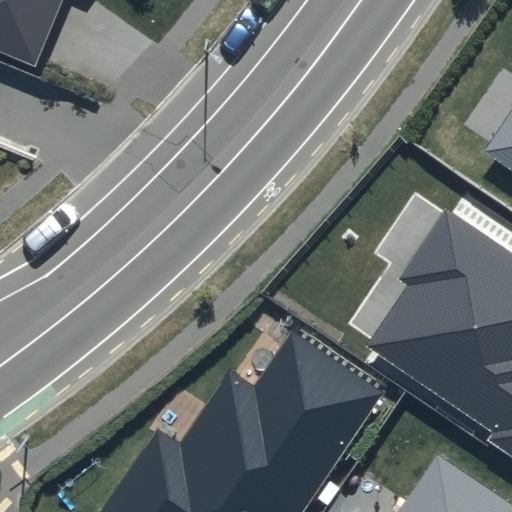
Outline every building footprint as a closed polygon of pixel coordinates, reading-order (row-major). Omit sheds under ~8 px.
[(0,0),(0,46),(36,62),(61,0),(0,0)] [(511,110),(485,151),(511,169),(511,110)] [(511,255),(444,210),(397,279),(407,285),(366,346),(492,430),(486,439),(511,456),(511,255)] [(302,511),(382,393),(292,333),(255,387),(229,369),(179,442),(157,428),(100,511),(302,511)] [(511,511),(511,505),(435,454),(395,511),(511,511)]
